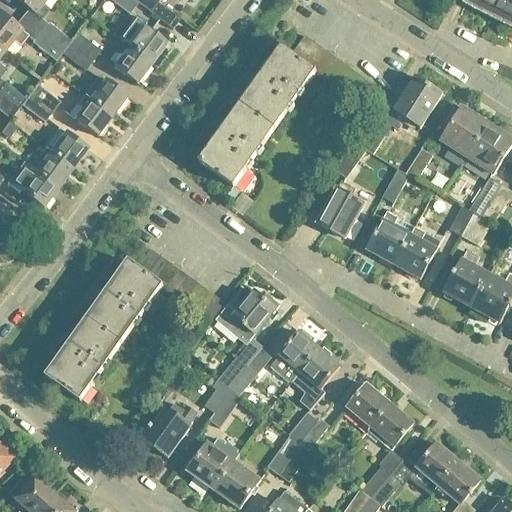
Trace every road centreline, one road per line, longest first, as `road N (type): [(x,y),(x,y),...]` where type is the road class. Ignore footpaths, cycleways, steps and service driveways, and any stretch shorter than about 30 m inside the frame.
road 1 (residential): [(511,463),(274,268)]
road 2 (residential): [(511,373),(344,284),(274,268)]
road 3 (residential): [(0,317),(130,156)]
road 4 (residential): [(130,156),(247,0)]
road 5 (residential): [(274,268),(130,156)]
road 6 (residential): [(132,506),(0,389)]
